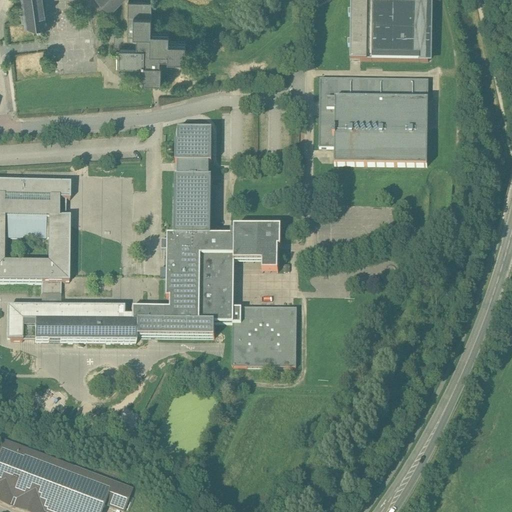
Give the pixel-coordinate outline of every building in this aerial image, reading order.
[(41,0),(21,0),(23,14),(22,15),(23,21),(24,21),(25,23),(35,21),(35,22),(44,21),(41,0)] [(103,0),(112,8),(119,0),(103,0)] [(152,1),(129,1),(128,0),(122,0),(122,47),(120,47),(120,64),(144,65),(143,82),(161,82),(168,82),(168,61),(186,61),(186,43),(169,43),(169,33),(151,33),(152,1)] [(429,0),(413,0),(351,0),(351,12),(349,12),(349,18),(351,18),(351,43),(348,43),(348,48),(351,49),(351,61),(360,61),(360,62),(428,63),(428,62),(429,1),(429,0)] [(428,83),(321,81),(320,149),(335,150),(335,167),(427,168),(428,83)] [(178,179),(176,179),(175,237),(168,237),(167,300),(171,300),(171,311),(132,311),(131,318),(131,324),(136,324),(135,338),(215,339),(215,324),(234,325),(233,368),(296,369),(297,311),(234,310),(235,288),(235,263),(263,263),(263,273),(279,273),(279,249),(281,249),(282,229),(235,229),(235,238),(211,238),(212,179),(209,179),(210,164),(212,164),(212,132),(177,132),(176,164),(179,164),(178,179)] [(66,211),(66,202),(70,202),(70,186),(0,185),(0,284),(42,285),(61,285),(69,285),(69,275),(69,229),(70,229),(70,220),(65,220),(66,211)] [(61,285),(42,285),(41,298),(61,298),(61,285)] [(86,310),(6,309),(6,343),(10,343),(10,342),(22,342),(22,343),(34,343),(135,344),(135,338),(136,324),(131,324),(131,318),(123,318),(123,310),(117,310),(117,309),(86,308),(86,310)] [(123,511),(132,492),(4,442),(0,452),(0,503),(22,511),(101,511),(102,511),(101,511),(104,506),(119,511),(123,511)]
